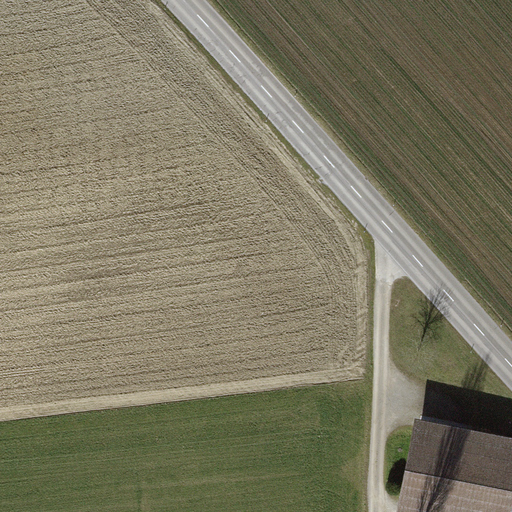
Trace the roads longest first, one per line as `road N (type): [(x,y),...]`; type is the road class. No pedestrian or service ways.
road 1 (tertiary): [(386,221),(194,0)]
road 2 (residential): [(386,221),(379,511)]
road 3 (tertiary): [(511,365),(386,221)]
